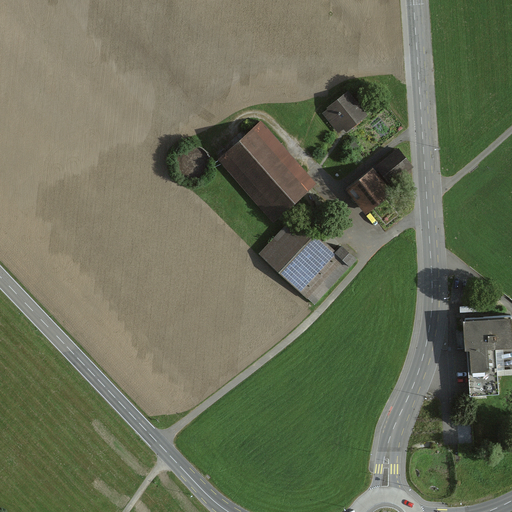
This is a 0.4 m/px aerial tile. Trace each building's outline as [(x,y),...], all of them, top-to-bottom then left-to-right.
[(350,90),(326,107),(345,131),(368,114),(350,90)] [(261,120),(220,158),(274,217),(315,180),(261,120)] [(397,147),(376,164),(388,179),(410,162),(397,147)] [(376,164),(350,184),(370,209),(395,189),(388,179),(376,164)] [(301,215),(264,253),(311,298),(348,260),(301,215)] [(465,348),(467,348),(471,395),(499,392),(495,346),(511,344),(511,326),(511,315),(463,318),(465,348)]
